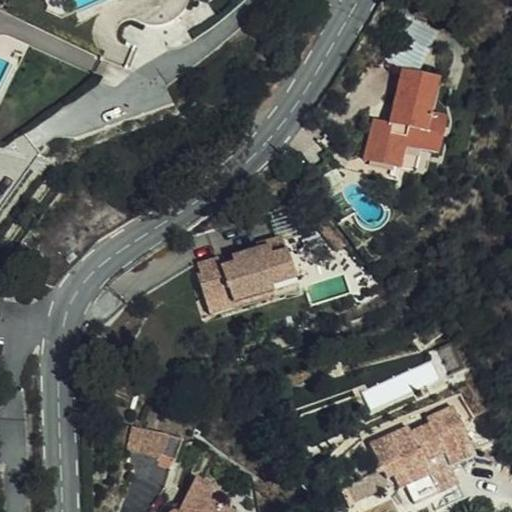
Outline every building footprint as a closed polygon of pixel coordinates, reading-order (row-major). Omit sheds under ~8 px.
[(414,19),(391,59),(415,73),(438,33),(414,19)] [(409,102),(414,74),(408,72),(400,104),(409,102)] [(404,125),(425,77),(414,74),(409,102),(400,104),(397,115),(403,120),(402,128),(394,126),(379,122),(368,168),(386,160),(404,125)] [(442,81),(425,77),(404,125),(386,160),(368,168),(367,175),(401,183),(404,170),(409,148),(425,152),(442,156),(451,121),(434,117),(442,81)] [(397,115),(394,126),(402,128),(403,120),(397,115)] [(425,152),(409,148),(404,170),(420,174),(425,152)] [(241,273),(239,267),(227,271),(225,267),(205,275),(208,283),(203,285),(212,308),(235,300),(240,314),(278,301),(304,293),(288,245),(263,254),(264,258),(252,262),(255,269),(241,273)] [(252,262),(239,267),(241,273),(255,269),(252,262)] [(235,300),(212,308),(219,326),(280,305),(278,301),(240,314),(235,300)] [(438,498),(429,503),(433,511),(444,511),(463,503),(450,471),(469,463),(466,457),(471,454),(451,412),(430,423),(433,427),(411,438),(408,432),(377,447),(384,460),(375,464),(377,470),(375,477),(383,481),(385,486),(399,480),(405,493),(429,481),(438,498)] [(165,437),(130,427),(126,450),(157,461),(165,437)] [(233,511),(208,501),(215,486),(194,477),(177,511),(176,511),(174,511),(172,511),(171,511),(233,511)] [(414,510),(429,503),(438,498),(429,481),(405,493),(414,510)]
